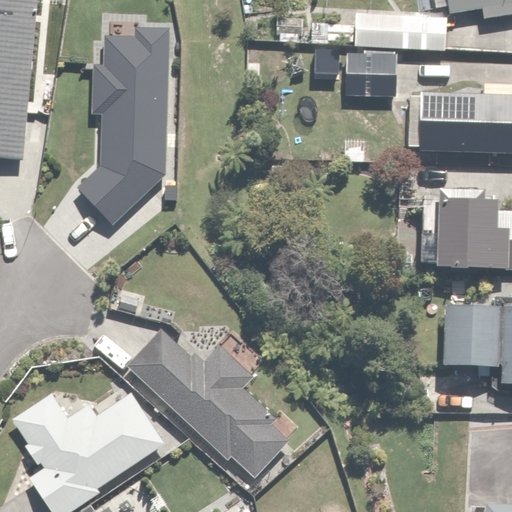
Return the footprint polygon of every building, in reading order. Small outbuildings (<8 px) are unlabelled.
[(511,0),(448,0),(453,19),(511,7),(511,0)] [(449,20),(357,16),(355,51),(447,55),(449,20)] [(395,55),(347,54),(346,100),(394,100),(395,55)] [(511,100),(413,96),(410,152),(511,156),(511,100)] [(439,277),(509,280),(509,273),(511,272),(511,206),(442,204),(439,277)] [(445,375),(502,379),(501,391),(511,391),(511,313),(449,310),(445,375)] [(55,396),(14,424),(30,447),(25,450),(37,469),(43,466),(46,471),(29,483),(48,511),(77,511),(170,450),(133,395),(99,418),(91,407),(71,420),(55,396)]
